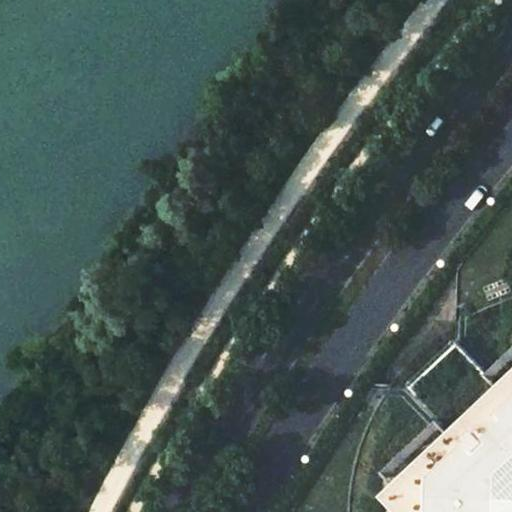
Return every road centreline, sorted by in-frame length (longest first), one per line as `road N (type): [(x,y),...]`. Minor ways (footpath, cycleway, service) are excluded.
road 1 (primary): [(511,33),(345,248),(179,511)]
road 2 (primary): [(239,511),(294,419),(511,133)]
